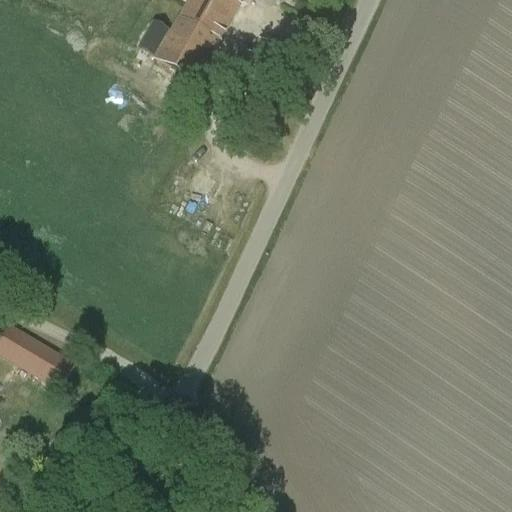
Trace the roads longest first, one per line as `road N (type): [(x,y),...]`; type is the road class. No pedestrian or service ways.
road 1 (unclassified): [(66,511),(152,442),(187,397),(368,0)]
road 2 (track): [(175,411),(226,464),(255,511)]
